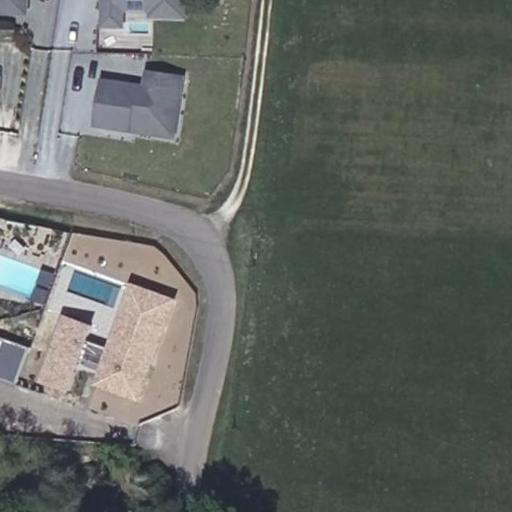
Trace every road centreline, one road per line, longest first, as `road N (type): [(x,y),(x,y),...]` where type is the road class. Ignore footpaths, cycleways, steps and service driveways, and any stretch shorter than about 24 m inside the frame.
road 1 (tertiary): [(0,209),(238,240),(242,511)]
road 2 (unknown): [(197,235),(239,178),(263,0)]
